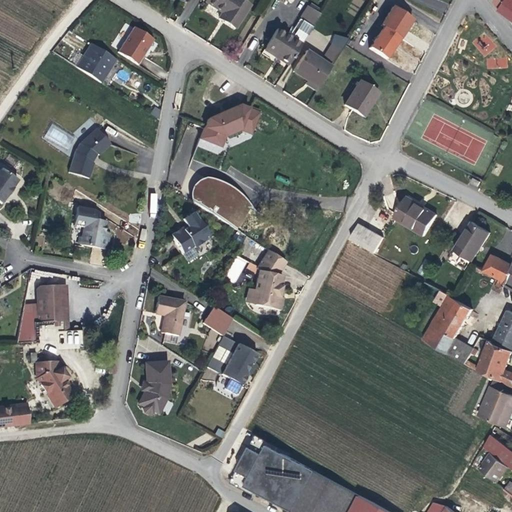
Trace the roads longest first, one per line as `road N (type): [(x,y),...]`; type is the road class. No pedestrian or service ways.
road 1 (residential): [(209,474),(382,159)]
road 2 (residential): [(185,41),(136,280)]
road 3 (residential): [(382,159),(340,141),(185,41)]
road 4 (residential): [(382,159),(463,0)]
road 5 (residential): [(136,280),(118,423)]
road 6 (unclassified): [(0,114),(87,0)]
road 7 (residential): [(511,221),(382,159)]
